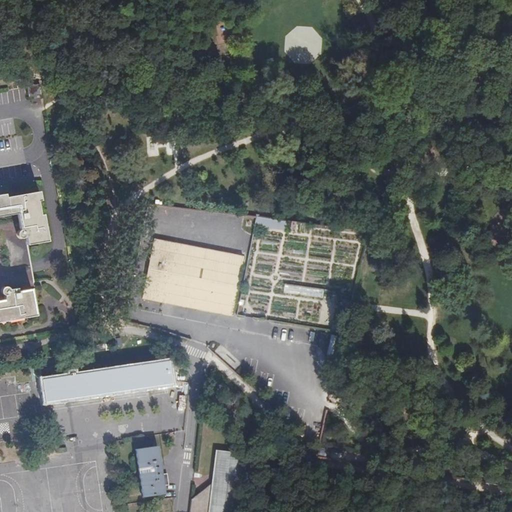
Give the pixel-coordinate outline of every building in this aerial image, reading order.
[(25,95),(38,93),(36,84),(24,86),(25,95)] [(25,247),(42,243),(34,194),(3,199),(2,196),(0,195),(0,319),(34,314),(29,291),(17,293),(17,290),(8,292),(7,289),(2,288),(0,290),(0,291),(1,295),(4,296),(4,302),(0,302),(0,213),(15,211),(18,231),(15,233),(15,237),(18,240),(21,239),(23,237),(25,247)] [(282,229),(282,221),(255,219),(254,227),(282,229)] [(231,317),(242,258),(153,242),(141,301),(231,317)] [(44,403),(53,402),(51,389),(159,374),(161,386),(170,385),(167,362),(40,380),(44,403)] [(51,389),(53,402),(161,386),(159,374),(51,389)] [(340,427),(324,424),(317,458),(332,460),(340,427)] [(133,451),(136,470),(158,466),(155,447),(133,451)] [(218,454),(218,458),(244,462),(245,457),(218,454)] [(214,485),(193,502),(191,511),(226,511),(227,510),(239,510),(244,462),(218,458),(214,485)] [(158,466),(136,470),(140,498),(162,494),(161,487),(160,475),(158,466)]
